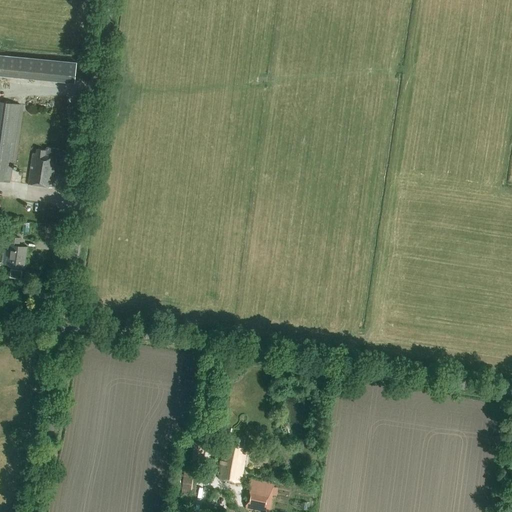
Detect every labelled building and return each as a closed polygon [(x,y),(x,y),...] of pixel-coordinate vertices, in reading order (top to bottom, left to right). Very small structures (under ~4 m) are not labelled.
[(1,74),(81,81),(83,60),(3,53),(1,74)] [(0,180),(10,182),(21,104),(0,101),(0,180)] [(62,173),(63,166),(56,165),(57,157),(58,157),(59,149),(46,147),(46,150),(36,149),(36,153),(33,153),(28,184),(52,187),(54,169),(57,170),(57,173),(62,173)] [(25,255),(26,246),(18,245),(19,238),(8,236),(7,249),(11,250),(9,265),(8,265),(7,266),(11,266),(11,269),(10,277),(21,279),(22,270),(21,270),(22,268),(23,268),(23,267),(22,267),(24,255),(25,255)] [(202,460),(205,439),(193,437),(191,459),(202,460)] [(245,453),(246,445),(243,444),(244,439),(235,438),(234,443),(224,441),(223,449),(218,478),(240,482),(245,453)] [(180,502),(193,503),(197,466),(185,464),(180,502)] [(264,511),(269,511),(274,484),(251,479),(246,508),(264,511)]
